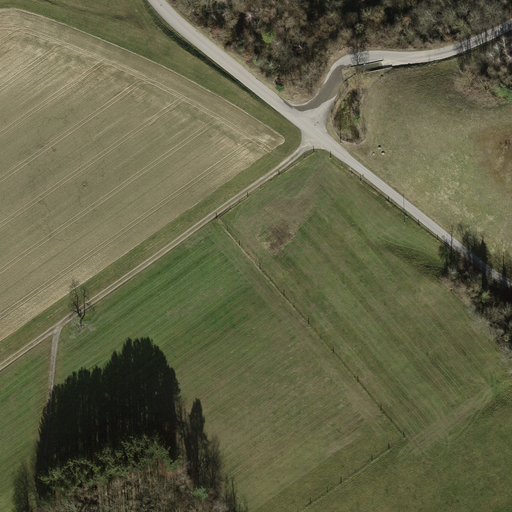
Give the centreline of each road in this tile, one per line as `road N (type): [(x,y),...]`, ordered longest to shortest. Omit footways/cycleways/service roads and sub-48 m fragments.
road 1 (track): [(0,367),(304,150),(346,61),(422,57),(511,24)]
road 2 (track): [(156,0),(464,248)]
road 3 (track): [(57,326),(42,486)]
